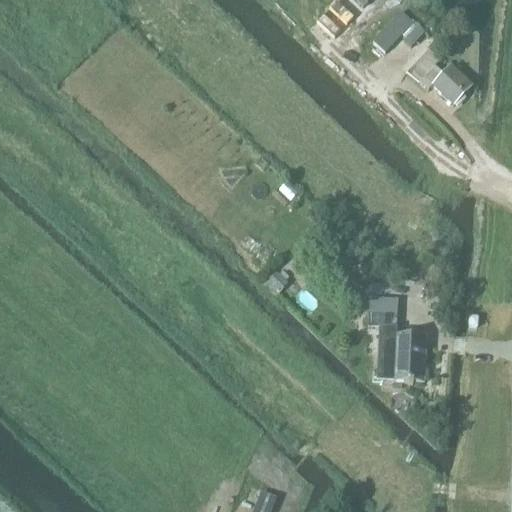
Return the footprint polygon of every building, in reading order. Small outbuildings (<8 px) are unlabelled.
[(401,38),(418,53),(431,39),(402,11),(372,42),(385,54),(401,38)] [(407,74),(419,86),(427,94),(431,89),(452,109),(470,90),(449,70),(443,77),(434,69),(441,62),(433,54),(438,49),(434,45),(407,74)] [(280,275),(277,279),(283,284),(286,280),(280,275)] [(274,276),(263,288),(275,298),(286,287),(283,284),(277,279),(274,276)] [(379,304),(396,304),(396,283),(379,283),(379,304)] [(367,321),(367,334),(395,334),(395,321),(367,321)] [(392,384),(423,385),(425,340),(394,339),(392,384)] [(271,511),(276,497),(246,488),(238,511),(271,511)]
